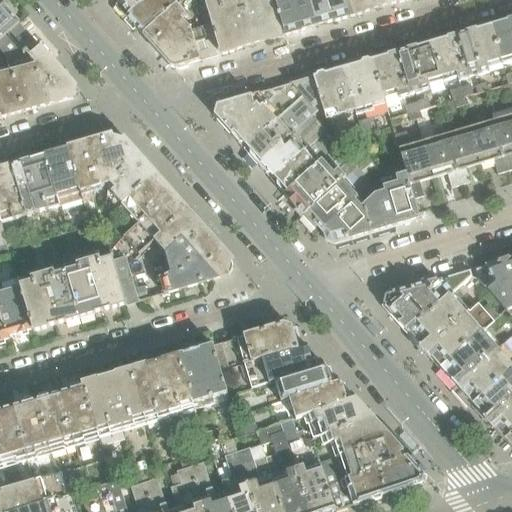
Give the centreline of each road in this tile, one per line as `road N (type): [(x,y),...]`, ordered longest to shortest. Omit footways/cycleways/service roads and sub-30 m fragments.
road 1 (residential): [(145,103),(501,0)]
road 2 (residential): [(0,377),(308,286)]
road 3 (residential): [(499,499),(308,286)]
road 4 (residential): [(308,286),(145,103)]
road 5 (residential): [(511,223),(308,286)]
road 6 (residential): [(145,103),(0,145)]
road 7 (residential): [(145,103),(53,0)]
